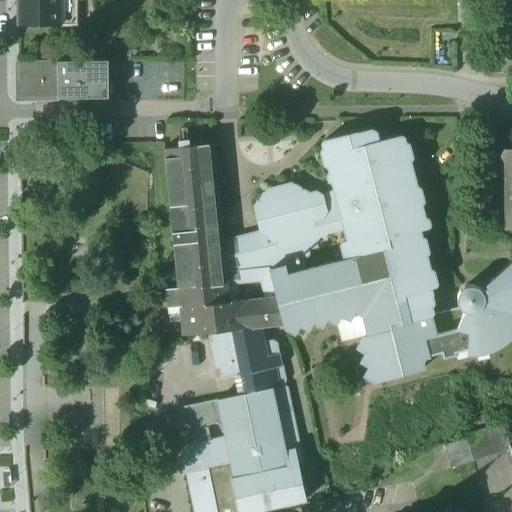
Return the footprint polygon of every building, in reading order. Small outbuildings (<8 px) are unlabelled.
[(19,0),(19,24),(76,24),(76,0),(19,0)] [(58,60),(20,61),(20,97),(58,96),(58,60)] [(107,60),(58,60),(58,96),(108,96),(107,60)] [(376,132),(372,130),(358,134),(355,132),(326,139),(324,144),(336,193),(346,229),(349,239),(345,240),(342,245),(346,259),(370,252),(384,304),(383,305),(387,320),(391,323),(398,321),(401,324),(431,316),(431,315),(433,312),(429,298),(432,294),(426,271),(430,270),(419,230),(423,226),(421,220),(425,219),(404,137),(400,135),(378,141),(376,132)] [(51,131),(36,131),(36,147),(52,146),(51,131)] [(212,143),(163,148),(178,287),(180,305),(180,306),(229,301),(227,285),(223,243),(212,143)] [(511,147),(504,147),(500,153),(504,160),(504,227),(511,226),(511,147)] [(291,185),(267,191),(268,193),(264,195),(261,199),(262,203),(259,204),(256,208),(262,233),(259,238),(248,242),(247,240),(244,236),(237,237),(235,241),(223,243),(227,285),(261,281),(265,298),(277,297),(269,269),(285,265),(287,274),(304,270),(302,261),(305,261),(309,254),(308,248),(316,247),(315,241),(325,239),(324,233),(343,229),(343,231),(346,229),(336,193),(321,197),(316,194),(309,196),(304,192),(301,193),(300,190),(295,187),(291,188),(291,185)] [(304,270),(287,274),(285,265),(269,269),(277,297),(285,324),(284,325),(285,326),(304,337),(314,320),(323,325),(328,316),(336,321),(341,313),(350,318),(355,309),(364,314),(369,334),(365,336),(358,347),(367,352),(362,361),(371,366),(366,375),(376,381),(424,366),(421,358),(424,354),(441,351),(443,358),(456,355),(456,352),(467,349),(467,354),(488,351),(507,340),(511,333),(511,262),(486,284),(488,287),(483,291),(484,294),(485,296),(485,299),(485,302),(484,304),(483,307),(481,309),(479,310),(476,312),(474,313),(471,313),(469,313),(466,312),(464,311),(461,309),(460,307),(431,315),(431,316),(401,324),(398,321),(391,323),(387,320),(383,305),(384,304),(370,252),(346,259),(304,270)] [(261,281),(227,285),(229,301),(264,298),(265,298),(261,281)] [(484,304),(485,299),(484,294),(481,289),(476,286),(471,285),(466,286),(461,289),(458,294),(457,299),(458,304),(461,309),(464,311),(466,312),(469,313),(471,313),(474,313),(476,312),(479,310),(481,309),(483,307),(484,304)] [(178,287),(165,289),(167,307),(180,305),(178,287)] [(265,298),(264,298),(267,326),(268,326),(284,325),(285,324),(277,297),(265,298)] [(229,301),(180,306),(183,335),(211,332),(232,330),(267,326),(264,298),(229,301)] [(267,326),(232,330),(241,374),(242,374),(271,368),(273,368),(269,344),(266,329),(269,329),(268,326),(267,326)] [(232,330),(211,332),(213,343),(210,344),(215,368),(223,366),(225,378),(241,374),(232,330)] [(281,364),(276,344),(274,343),(269,344),(273,368),(271,368),(276,387),(287,385),(283,366),(281,364)] [(271,368),(242,374),(246,393),(271,388),(276,387),(271,368)] [(276,387),(271,388),(284,449),(294,447),(295,451),(299,445),(293,415),(288,412),(286,403),(289,398),(287,385),(276,387)] [(246,393),(218,400),(224,428),(226,437),(235,479),(231,479),(238,511),(248,511),(259,510),(305,500),(295,451),(294,447),(284,449),(271,388),(246,393)] [(218,400),(182,407),(177,415),(181,435),(184,435),(187,446),(187,445),(210,441),(207,426),(217,424),(224,428),(218,400)] [(502,423),(465,435),(472,460),(510,448),(508,443),(502,423)] [(210,441),(187,445),(187,446),(179,457),(181,466),(183,466),(184,472),(186,472),(195,511),(259,511),(259,510),(248,511),(238,511),(231,479),(235,479),(226,437),(210,441)] [(465,439),(443,445),(450,468),(472,462),(465,439)]
